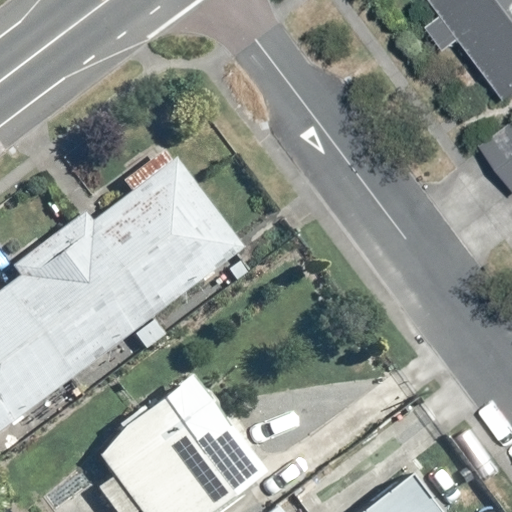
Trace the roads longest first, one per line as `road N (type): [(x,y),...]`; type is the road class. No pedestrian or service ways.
road 1 (residential): [(511,384),(225,0)]
road 2 (tertiary): [(108,0),(0,83)]
